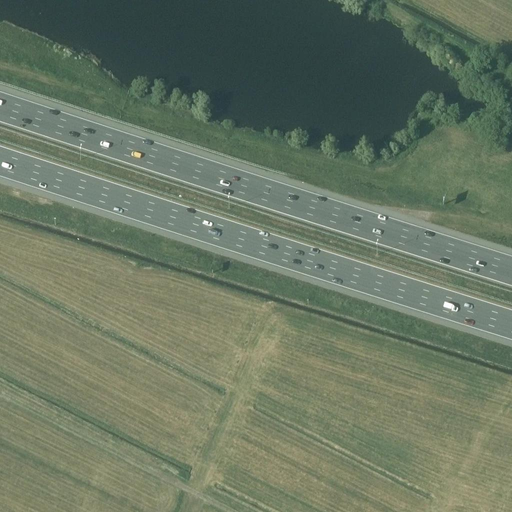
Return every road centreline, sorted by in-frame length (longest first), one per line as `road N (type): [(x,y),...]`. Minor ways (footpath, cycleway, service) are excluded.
road 1 (motorway): [(511,273),(0,107)]
road 2 (motorway): [(0,160),(511,323)]
road 3 (track): [(511,83),(376,0)]
road 4 (track): [(0,68),(122,109)]
